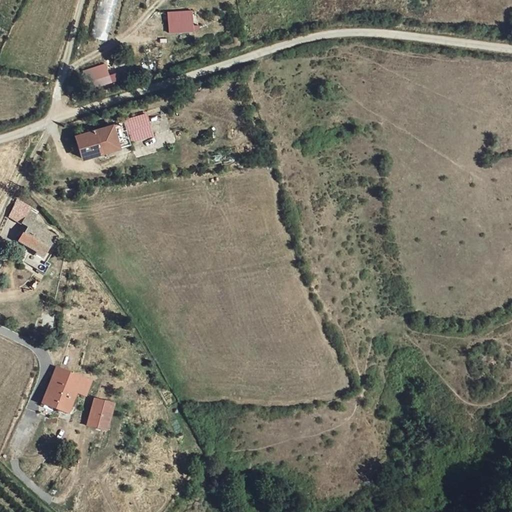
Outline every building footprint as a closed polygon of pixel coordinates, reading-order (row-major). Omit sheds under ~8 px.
[(98,0),(92,37),(107,40),(114,0),(98,0)] [(192,10),(166,11),(168,34),(193,32),(192,10)] [(106,64),(84,68),(87,86),(120,81),(118,72),(107,74),(106,64)] [(139,114),(124,118),(129,137),(144,132),(139,114)] [(124,118),(70,133),(76,155),(107,147),(106,144),(129,137),(124,118)] [(62,189),(62,199),(75,198),(74,189),(62,189)] [(30,249),(27,253),(34,257),(48,235),(27,222),(32,213),(24,209),(18,219),(25,224),(19,234),(16,232),(13,238),(30,249)] [(42,328),(52,329),(53,317),(42,316),(42,328)] [(78,395),(83,381),(49,368),(36,402),(60,413),(69,392),(78,395)] [(100,428),(106,403),(89,399),(82,424),(100,428)]
